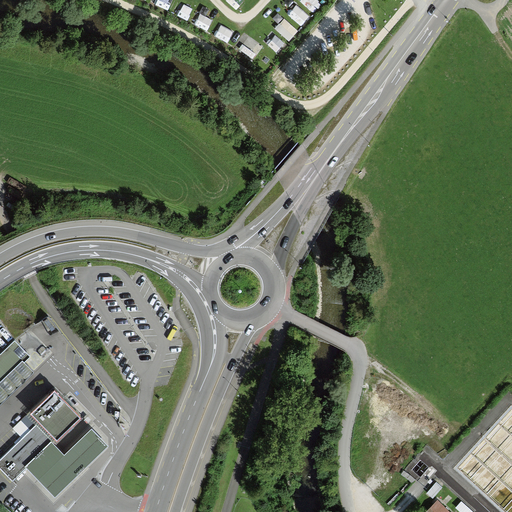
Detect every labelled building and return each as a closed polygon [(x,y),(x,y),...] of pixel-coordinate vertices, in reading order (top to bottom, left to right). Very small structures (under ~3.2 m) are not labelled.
[(29,356),(14,341),(0,353),(0,403),(33,372),(23,362),(29,356)] [(80,416),(53,389),(30,412),(56,439),(80,416)] [(106,445),(91,428),(64,454),(35,424),(0,458),(0,469),(11,481),(26,466),(54,495),(106,445)] [(442,488),(436,482),(427,493),(433,499),(442,488)] [(450,511),(438,500),(425,511),(450,511)] [(473,511),(462,501),(456,508),(460,511),(473,511)]
